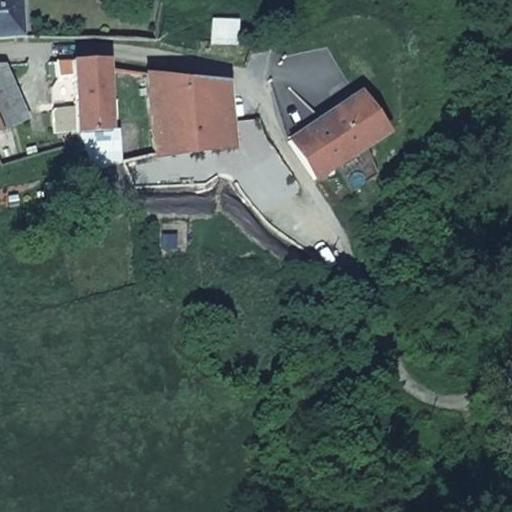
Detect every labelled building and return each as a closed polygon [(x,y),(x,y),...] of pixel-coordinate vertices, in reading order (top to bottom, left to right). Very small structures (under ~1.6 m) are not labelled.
[(14,0),(0,0),(0,38),(17,37),(14,0)] [(73,77),(76,109),(55,111),(58,135),(108,131),(105,57),(57,60),(59,78),(73,77)] [(0,63),(0,130),(28,118),(5,64),(0,63)] [(142,72),(155,141),(157,151),(157,155),(234,144),(224,81),(185,79),(142,72)] [(353,93),(289,140),(313,179),(382,135),(353,93)]
